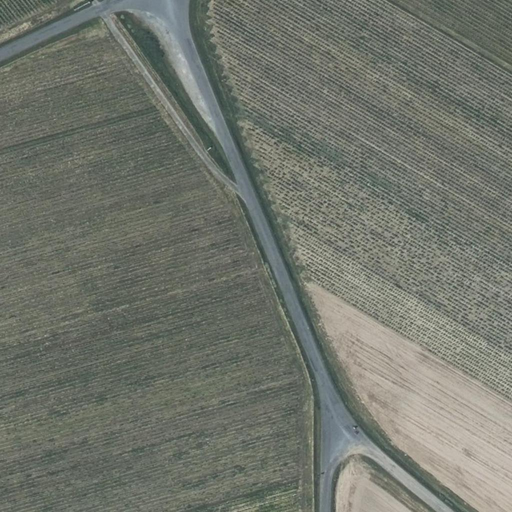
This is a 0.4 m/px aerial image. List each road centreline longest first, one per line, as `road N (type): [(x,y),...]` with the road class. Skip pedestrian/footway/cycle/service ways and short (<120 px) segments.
road 1 (unclassified): [(171,0),(346,425)]
road 2 (track): [(243,186),(206,156),(95,0)]
road 3 (unclassified): [(0,56),(125,0)]
road 4 (unclassified): [(346,425),(442,511)]
